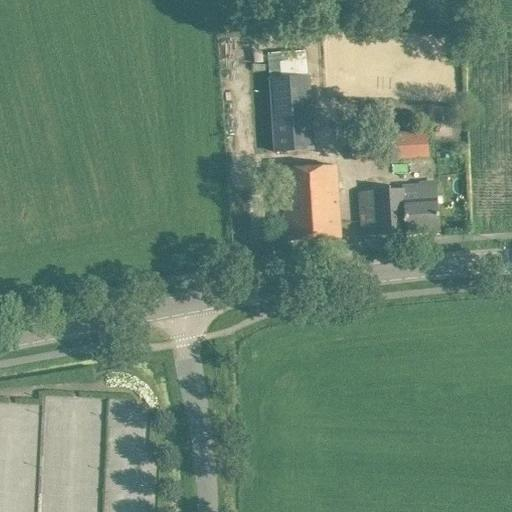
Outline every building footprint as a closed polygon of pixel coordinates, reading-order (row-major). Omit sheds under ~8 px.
[(268,81),(273,154),(314,151),(309,78),(268,81)] [(438,91),(439,101),(454,101),(454,91),(438,91)] [(357,142),(359,161),(428,156),(426,133),(410,134),(410,138),(357,142)] [(283,171),(286,223),(287,243),(340,239),(335,168),(283,171)] [(359,192),(362,238),(440,233),(437,186),(401,189),(401,190),(359,192)]
